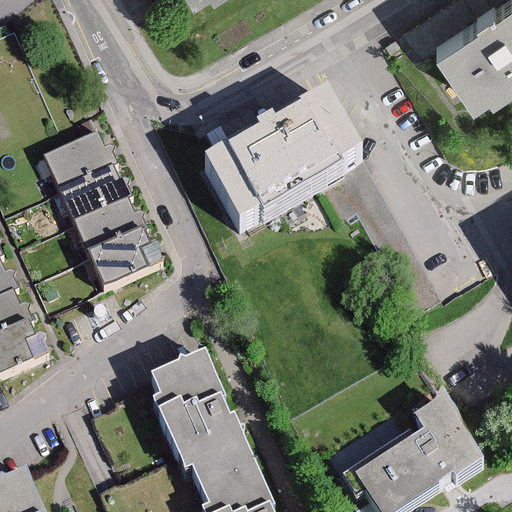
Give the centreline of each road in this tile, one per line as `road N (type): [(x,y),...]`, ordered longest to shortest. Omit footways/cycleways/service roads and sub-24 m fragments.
road 1 (residential): [(130,102),(178,108),(221,95),(389,0)]
road 2 (residential): [(300,511),(196,288)]
road 3 (residential): [(196,288),(0,436)]
road 4 (residential): [(130,102),(207,279),(196,288)]
